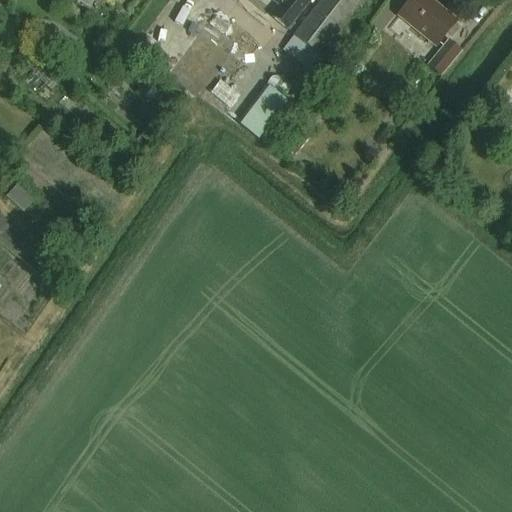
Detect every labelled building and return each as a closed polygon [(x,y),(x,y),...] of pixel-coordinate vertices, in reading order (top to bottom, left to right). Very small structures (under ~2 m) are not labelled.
[(268,0),(280,9),(272,18),(287,30),(312,0),(268,0)] [(309,72),(365,0),(321,0),(292,38),(293,38),(282,52),(309,72)] [(428,0),(412,0),(398,17),(435,48),(456,22),(428,0)] [(449,41),(428,67),(442,78),(463,53),(449,41)] [(289,104),(271,90),(268,88),(239,126),(260,142),(289,104)] [(23,213),(33,201),(17,186),(6,198),(23,213)]
